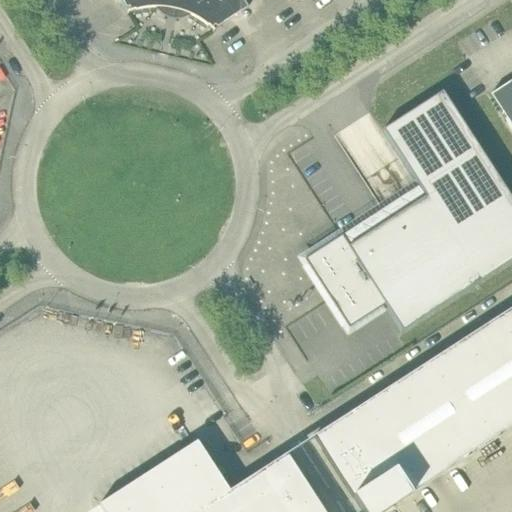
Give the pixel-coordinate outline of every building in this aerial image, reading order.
[(119,0),(125,9),(128,8),(129,12),(127,13),(127,14),(134,12),(140,10),(147,9),(151,9),(155,9),(162,16),(171,20),(181,20),(190,16),(196,19),(199,22),(203,24),(208,28),(213,33),(214,32),(212,30),(214,27),(216,29),(247,9),(242,1),(243,0),(119,0)] [(511,81),(490,96),(511,130),(511,81)] [(511,261),(511,201),(442,93),(382,132),(425,198),(348,247),(341,236),(304,260),(348,329),(384,306),(402,333),(511,261)] [(511,305),(312,436),(360,511),(379,511),(511,425),(511,305)] [(322,511),(287,457),(229,494),(197,444),(100,507),(103,511),(322,511)]
